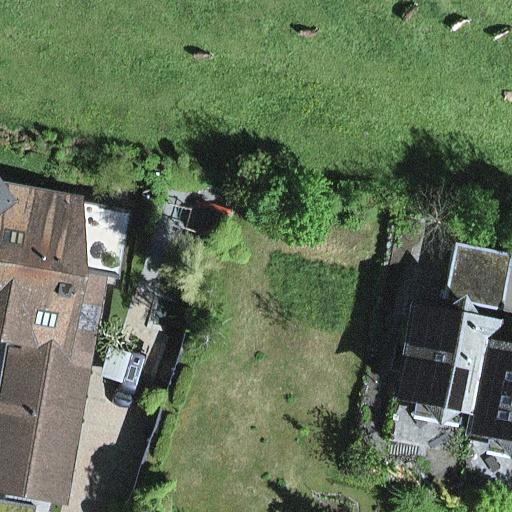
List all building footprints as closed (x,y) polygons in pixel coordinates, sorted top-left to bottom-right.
[(0,322),(18,326),(0,414),(0,485),(6,486),(4,498),(3,502),(0,501),(0,511),(33,511),(35,503),(38,489),(8,484),(19,421),(57,427),(74,332),(65,330),(75,273),(101,278),(118,281),(130,212),(42,197),(33,198),(27,205),(2,200),(0,196),(0,322)] [(453,245),(448,273),(505,284),(510,256),(453,245)] [(35,503),(60,507),(101,278),(75,273),(65,330),(74,332),(57,427),(19,421),(8,484),(38,489),(35,503)] [(448,273),(442,300),(499,311),(505,284),(448,273)] [(477,409),(488,351),(490,351),(494,331),(473,327),(457,303),(435,319),(413,315),(398,393),(419,397),(434,420),(458,406),(475,409),(477,409)] [(0,338),(4,340),(0,364),(0,497),(4,498),(6,486),(0,485),(0,414),(18,326),(0,322),(0,338)] [(182,445),(186,425),(183,424),(181,422),(179,420),(178,418),(176,415),(175,411),(175,407),(176,404),(198,339),(184,337),(127,502),(147,507),(169,444),(182,445)] [(511,351),(507,355),(490,351),(488,351),(477,409),(475,409),(471,429),(492,433),(506,456),(511,452),(511,351)]
